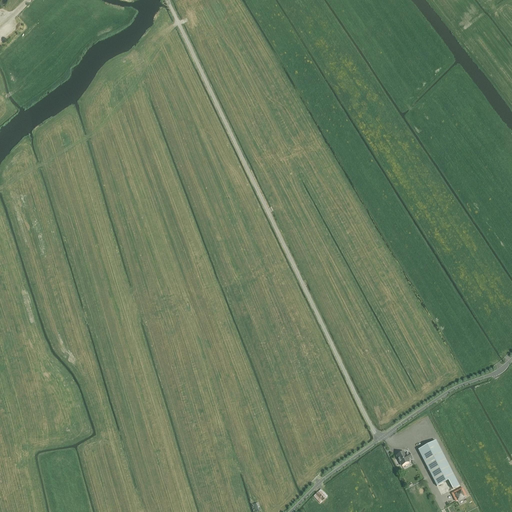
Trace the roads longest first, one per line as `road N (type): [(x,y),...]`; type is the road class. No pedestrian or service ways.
road 1 (unclassified): [(290,511),(378,439),(511,360)]
road 2 (track): [(190,18),(150,43),(147,72),(94,133),(0,189)]
